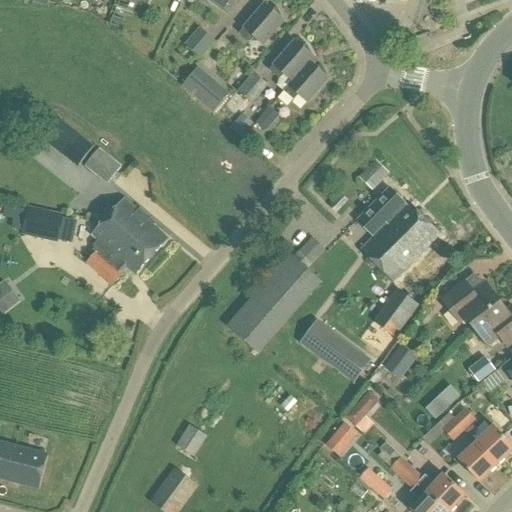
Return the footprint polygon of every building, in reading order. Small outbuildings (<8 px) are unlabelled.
[(206,0),(227,15),(237,0),(206,0)] [(240,35),(250,44),(254,39),(263,47),(285,21),(284,20),(277,8),(273,11),(266,5),(240,35)] [(185,52),(197,63),(217,40),(204,29),(185,52)] [(284,76),(292,83),(311,63),(315,59),(314,57),(307,45),(303,48),(296,42),(270,71),(280,80),(284,76)] [(292,83),(284,92),(294,101),(298,96),(307,104),(329,79),(328,78),(322,66),(317,68),(311,63),(292,83)] [(182,86),(212,112),(226,95),(196,69),(182,86)] [(238,91),(251,102),(266,83),(253,72),(238,91)] [(258,123),(267,130),(280,115),(271,108),(258,123)] [(231,128),(240,136),(252,122),(243,114),(231,128)] [(94,146),(59,118),(44,138),(79,165),(94,146)] [(242,138),(248,144),(257,133),(251,128),(242,138)] [(87,166),(108,184),(121,168),(100,151),(87,166)] [(360,178),(372,190),(388,172),(375,161),(360,178)] [(361,252),(393,282),(440,234),(409,204),(407,205),(390,189),(358,222),(372,236),(385,223),(388,225),(361,252)] [(342,194),(330,206),(336,212),(347,200),(342,194)] [(133,250),(147,263),(168,240),(124,201),(105,222),(108,225),(135,247),(133,250)] [(29,209),(25,224),(37,227),(35,239),(58,244),(64,216),(29,209)] [(108,225),(105,222),(93,236),(98,240),(93,245),(94,251),(97,254),(88,264),(113,287),(124,275),(121,272),(126,266),(136,275),(147,263),(133,250),(135,247),(108,225)] [(322,283),(308,271),(291,256),(228,329),(259,356),(322,283)] [(467,319),(472,325),(501,303),(486,283),(474,292),(466,281),(442,299),(461,323),(467,319)] [(4,285),(0,287),(0,310),(3,315),(19,303),(4,285)] [(395,338),(419,305),(398,290),(374,322),(395,338)] [(501,303),(472,325),(488,346),(501,337),(508,347),(511,344),(511,306),(507,311),(501,303)] [(369,361),(317,323),(302,344),(354,382),(369,361)] [(384,368),(401,380),(409,369),(393,357),(384,368)] [(482,381),(495,371),(486,359),(470,371),(479,383),(482,381)] [(379,402),(370,394),(361,403),(370,411),(379,402)] [(455,420),(464,430),(475,420),(466,409),(455,420)] [(167,440),(194,458),(207,436),(180,420),(167,440)] [(464,430),(455,420),(443,430),(453,441),(464,430)] [(357,435),(344,425),(326,446),(339,457),(357,435)] [(477,443),(498,466),(511,452),(511,445),(495,427),(477,443)] [(349,455),(356,466),(378,453),(371,442),(349,455)] [(498,466),(477,443),(459,460),(480,482),(498,466)] [(395,465),(401,458),(385,444),(379,450),(382,453),(395,465)] [(48,457),(2,445),(0,452),(0,479),(39,490),(48,457)] [(391,469),(392,469),(394,466),(395,465),(382,453),(378,457),(391,469)] [(397,474),(404,480),(409,475),(406,473),(411,468),(401,458),(395,465),(394,466),(392,469),(397,474)] [(404,480),(414,490),(420,484),(424,479),(411,468),(406,473),(409,475),(404,480)] [(152,504),(162,511),(179,511),(198,486),(177,470),(152,504)] [(393,491),(368,470),(359,480),(384,502),(393,491)] [(424,479),(420,484),(439,502),(449,511),(450,511),(467,494),(444,474),(435,484),(426,477),(424,479)] [(420,484),(414,490),(411,493),(420,501),(411,511),(412,511),(449,511),(439,502),(420,484)]
